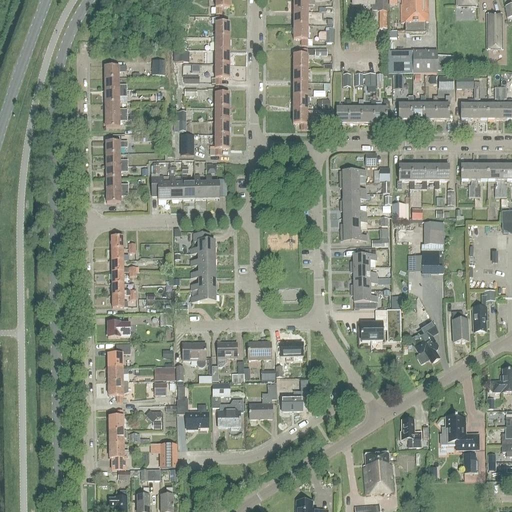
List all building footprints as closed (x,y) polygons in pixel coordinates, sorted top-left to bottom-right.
[(229,0),(215,0),(216,9),(211,9),(211,15),(221,15),(221,9),(229,9),(229,0)] [(307,0),(293,0),(293,14),(307,14),(307,7),(313,8),(314,0),(307,0)] [(386,0),(351,0),(352,5),(372,5),(372,13),(379,12),(379,30),(387,30),(386,0)] [(428,24),(428,2),(426,2),(425,0),(401,0),(401,6),(400,6),(400,25),(404,25),(404,35),(424,34),(424,24),(428,24)] [(456,0),(456,9),(478,9),(478,4),(477,4),(477,2),(478,2),(477,0),(456,0)] [(293,14),(293,27),(307,27),(307,21),(307,14),(293,14)] [(487,16),(488,52),(503,52),(503,16),(487,16)] [(215,25),(215,39),(229,39),(229,25),(221,25),(221,19),(211,19),(211,25),(215,25)] [(307,41),(307,40),(307,28),(307,27),(293,27),(293,41),(301,41),(301,47),(311,47),(311,42),(307,42),(307,41)] [(333,45),(333,29),(325,29),(325,33),(320,33),(318,35),(318,40),(320,42),(325,42),(325,45),(333,45)] [(229,52),(229,39),(215,39),(215,44),(215,52),(229,52)] [(307,57),(307,51),(301,51),(301,57),(293,57),(293,71),(307,71),(307,57)] [(215,52),(215,66),(229,66),(229,52),(215,52)] [(388,52),(388,75),(437,75),(437,52),(388,52)] [(173,53),(173,63),(183,64),(184,53),(173,53)] [(165,63),(152,62),(151,77),(164,77),(165,63)] [(221,80),(229,80),(229,66),(215,66),(215,80),(211,80),(211,86),(221,86),(221,80)] [(104,69),(104,81),(118,81),(118,75),(126,74),(126,68),(104,69)] [(293,71),(293,84),(307,84),(307,71),(293,71)] [(375,76),(367,76),(367,88),(375,88),(375,76)] [(403,77),(393,77),(393,91),(403,91),(403,77)] [(439,78),(439,91),(453,91),(453,79),(444,80),(444,78),(439,78)] [(472,79),(455,79),(455,89),(472,89),(472,79)] [(118,81),(104,81),(105,93),(126,93),(126,87),(119,87),(118,81)] [(293,84),(293,98),(307,98),(311,98),(311,91),(307,91),(307,84),(293,84)] [(229,96),(221,96),(221,90),(216,90),(216,96),(215,96),(215,110),(229,110),(229,96)] [(127,93),(105,93),(105,105),(119,105),(119,99),(127,99),(127,93)] [(293,98),(293,112),(307,112),(307,98),(293,98)] [(410,122),(410,106),(412,106),(412,98),(408,98),(408,106),(398,106),(398,122),(410,122)] [(420,106),(412,106),(410,106),(410,122),(423,122),(423,106),(424,106),(424,98),(420,98),(420,106)] [(424,106),(423,106),(423,122),(435,122),(435,106),(437,106),(437,98),(432,98),(432,106),(424,106)] [(437,106),(435,106),(435,122),(448,122),(448,107),(449,107),(449,98),(444,98),(444,106),(437,106)] [(329,101),(322,101),(321,110),(329,111),(329,101)] [(473,101),(467,101),(467,107),(460,107),(460,122),(473,122),(473,107),(473,101)] [(473,101),(473,107),(473,122),(486,122),(486,107),(478,107),(478,101),(473,101)] [(348,126),(349,110),(351,110),(351,102),(346,102),(346,110),(336,110),(336,126),(348,126)] [(358,110),(351,110),(349,110),(348,126),(361,126),(361,110),(363,110),(363,102),(358,102),(358,110)] [(363,110),(361,110),(361,126),(373,126),(374,110),(375,110),(375,102),(370,102),(370,110),(363,110)] [(375,110),(374,110),(373,126),(386,126),(386,111),(388,111),(388,102),(383,102),(383,110),(375,110)] [(486,107),(486,122),(500,122),(500,107),(500,102),(495,102),(495,107),(486,107)] [(500,107),(500,122),(511,121),(511,106),(504,107),(504,102),(500,102),(500,107)] [(119,105),(105,105),(105,118),(127,117),(127,111),(119,111),(119,105)] [(215,110),(215,123),(229,123),(229,110),(215,110)] [(306,132),(306,126),(307,125),(307,112),(293,112),(293,125),(301,125),(301,132),(306,132)] [(320,112),(320,123),(328,123),(328,113),(320,112)] [(127,117),(105,118),(105,130),(119,130),(119,123),(127,123),(127,117)] [(215,123),(215,137),(229,137),(229,123),(215,123)] [(193,137),(181,137),(181,157),(193,157),(193,137)] [(229,151),(229,137),(215,137),(215,148),(210,148),(209,157),(221,157),(221,151),(229,151)] [(105,144),(105,156),(120,156),(120,149),(128,149),(128,144),(105,144)] [(120,156),(105,156),(105,168),(128,168),(128,162),(120,162),(120,156)] [(460,167),(460,183),(471,183),(471,188),(474,188),(474,183),(474,167),(460,167)] [(487,183),(487,167),(474,167),(474,183),(487,183)] [(487,167),(487,183),(497,183),(500,183),(500,167),(487,167)] [(511,167),(500,167),(500,183),(504,183),(511,182),(511,167)] [(128,168),(105,168),(106,181),(120,180),(120,173),(128,173),(128,168)] [(409,183),(412,183),(411,168),(399,168),(399,183),(397,183),(398,191),(402,191),(401,183),(409,183)] [(411,168),(412,183),(409,183),(409,191),(414,191),(414,183),(421,183),(424,183),(424,168),(411,168)] [(424,168),(424,183),(421,183),(421,191),(426,191),(426,183),(434,183),(436,183),(436,168),(424,168)] [(436,168),(436,183),(434,183),(434,191),(439,191),(439,183),(449,183),(449,168),(436,168)] [(174,170),(169,170),(169,178),(169,185),(170,202),(182,202),(182,185),(174,185),(174,178),(174,170)] [(379,171),(379,183),(391,183),(391,171),(379,171)] [(339,173),(339,186),(358,185),(365,185),(365,173),(358,173),(339,173)] [(182,185),(182,202),(194,202),(194,185),(187,185),(187,177),(182,178),(182,185)] [(206,184),(205,184),(199,185),(199,177),(194,177),(194,185),(194,202),(206,201),(206,184)] [(206,184),(206,201),(218,201),(218,184),(211,184),(211,177),(205,177),(205,184),(206,184)] [(161,178),(151,179),(151,198),(158,198),(158,203),(170,202),(169,185),(161,186),(161,178)] [(106,193),(128,192),(128,186),(120,186),(120,180),(106,181),(106,193)] [(342,197),(365,197),(365,191),(358,191),(358,185),(339,186),(339,191),(342,190),(342,197)] [(128,192),(106,193),(106,205),(120,205),(120,198),(128,198),(128,192)] [(340,204),(340,209),(359,209),(359,203),(365,203),(365,197),(342,197),(342,204),(340,204)] [(393,206),(393,221),(404,221),(404,206),(393,206)] [(359,209),(340,209),(340,215),(342,215),(342,221),(366,220),(366,214),(366,209),(359,209)] [(411,210),(411,221),(422,221),(422,210),(411,210)] [(511,213),(501,214),(502,232),(511,237),(511,213)] [(388,228),(388,219),(379,219),(379,228),(388,228)] [(340,227),(340,233),(359,232),(359,226),(366,226),(366,220),(342,221),(343,227),(340,227)] [(443,246),(444,224),(424,223),(423,245),(443,246)] [(340,233),(340,245),(366,244),(366,238),(359,238),(359,232),(340,233)] [(197,256),(214,255),(213,243),(209,243),(209,236),(192,236),(193,244),(197,243),(197,251),(190,251),(190,256),(197,256)] [(122,239),(110,240),(111,251),(122,251),(122,239)] [(388,248),(388,240),(381,240),(381,242),(371,242),(371,249),(388,248)] [(111,263),(123,263),(128,263),(128,257),(123,257),(122,251),(111,251),(111,263)] [(369,269),(369,263),(376,263),(376,251),(356,252),(358,252),(358,258),(353,258),(353,265),(350,265),(350,270),(369,269)] [(443,276),(443,253),(421,253),(421,276),(443,276)] [(197,256),(197,263),(190,263),(190,268),(197,268),(214,267),(214,255),(197,256)] [(123,270),(123,263),(111,263),(111,275),(123,274),(129,274),(129,275),(136,274),(135,270),(129,270),(123,270)] [(198,280),(214,279),(214,267),(197,268),(198,275),(190,275),(190,280),(198,280)] [(353,275),(353,281),(376,281),(376,276),(369,276),(369,269),(350,270),(351,276),(353,275)] [(123,274),(111,275),(111,286),(123,286),(123,274)] [(198,280),(198,287),(191,287),(191,292),(198,292),(215,291),(214,279),(198,280)] [(351,289),(351,293),(369,293),(369,286),(376,286),(376,281),(353,281),(353,289),(351,289)] [(136,293),(130,293),(130,291),(123,292),(123,286),(111,286),(112,298),(123,298),(123,297),(129,297),(129,298),(136,298),(136,293)] [(198,292),(198,299),(191,299),(191,305),(215,304),(215,291),(198,292)] [(354,305),(359,305),(359,311),(377,311),(377,299),(369,299),(369,293),(351,293),(351,299),(354,299),(354,305)] [(484,293),(484,297),(485,297),(485,303),(494,303),(494,293),(484,293)] [(123,303),(123,298),(112,298),(112,310),(127,309),(127,303),(123,303)] [(485,309),(480,309),(472,310),(473,334),(486,334),(486,322),(487,322),(486,309),(485,309)] [(361,324),(361,342),(382,342),(382,332),(388,332),(388,340),(399,339),(400,345),(400,312),(375,313),(375,324),(361,324)] [(453,344),(468,344),(467,321),(462,322),(462,314),(452,314),(452,322),(453,344)] [(162,317),(162,329),(172,329),(172,317),(162,317)] [(107,325),(107,339),(120,339),(129,339),(129,326),(120,326),(120,325),(107,325)] [(431,365),(439,360),(435,353),(435,352),(437,351),(438,348),(431,338),(437,334),(432,326),(417,334),(418,335),(410,340),(414,348),(413,348),(418,356),(415,358),(420,367),(430,362),(431,365)] [(270,345),(248,346),(248,363),(271,362),(270,345)] [(302,360),(302,345),(280,345),(280,360),(286,360),(286,364),(293,364),(293,360),(302,360)] [(205,363),(205,346),(182,347),(182,363),(197,363),(197,366),(197,368),(199,370),(201,370),(203,370),(204,368),(205,366),(205,363)] [(236,361),(236,346),(216,346),(217,370),(219,370),(221,369),(222,368),(224,366),(225,364),(225,363),(226,361),(236,361)] [(108,371),(122,370),(122,358),(130,357),(130,347),(116,347),(116,358),(108,358),(108,371)] [(244,377),(243,364),(237,364),(238,376),(231,376),(232,384),(244,384),(244,377)] [(122,370),(108,371),(108,384),(122,384),(122,376),(127,376),(127,371),(122,371),(122,370)] [(161,370),(161,383),(175,382),(174,370),(161,370)] [(511,371),(502,372),(502,378),(500,378),(500,383),(492,383),(492,394),(500,394),(500,395),(511,394),(511,371)] [(275,383),(275,374),(262,374),(262,384),(275,383)] [(128,384),(122,384),(108,384),(108,399),(116,399),(116,405),(122,405),(122,399),(122,398),(128,394),(128,384)] [(166,397),(166,392),(166,384),(154,384),(154,398),(166,397)] [(230,399),(230,385),(212,385),(212,399),(230,399)] [(249,421),(272,421),(271,402),(276,402),(276,387),(267,387),(267,396),(262,396),(262,406),(249,407),(249,421)] [(289,400),(281,400),(281,414),(302,413),(302,399),(300,399),(300,394),(293,394),(293,400),(289,400)] [(239,429),(240,429),(240,414),(242,414),(242,413),(242,405),(242,403),(233,403),(230,407),(220,407),(220,414),(217,414),(218,429),(231,429),(231,431),(239,431),(239,429)] [(186,430),(187,430),(187,432),(194,431),(194,430),(208,429),(208,414),(206,415),(206,407),(198,407),(198,415),(186,415),(186,430)] [(109,420),(109,433),(123,433),(122,419),(122,413),(117,414),(117,419),(109,420)] [(448,446),(448,444),(455,444),(456,452),(478,452),(478,436),(465,437),(465,420),(456,420),(456,418),(445,418),(445,430),(442,430),(442,436),(440,436),(440,446),(448,446)] [(413,422),(401,422),(402,434),(400,434),(401,441),(408,441),(408,450),(421,450),(421,434),(414,434),(413,422)] [(127,433),(123,433),(109,433),(109,447),(123,447),(123,440),(127,440),(127,433)] [(511,435),(501,436),(501,447),(511,446),(511,435)] [(150,440),(140,441),(140,437),(128,437),(129,447),(140,447),(140,446),(150,446),(150,440)] [(175,446),(160,446),(161,470),(176,470),(175,446)] [(511,446),(501,447),(501,454),(506,454),(506,459),(511,458),(511,446)] [(123,452),(123,447),(109,447),(109,460),(112,460),(112,473),(125,473),(125,460),(128,460),(128,452),(123,452)] [(388,454),(364,456),(365,467),(363,467),(365,496),(393,494),(391,465),(389,465),(388,454)] [(419,461),(419,454),(400,454),(400,470),(415,470),(415,461),(419,461)] [(117,473),(117,481),(130,481),(130,473),(117,473)] [(136,511),(148,511),(149,498),(148,490),(143,490),(143,498),(137,498),(136,511)] [(160,511),(172,511),(172,498),(172,490),(166,490),(166,497),(160,498),(160,511)] [(109,509),(115,509),(115,511),(126,511),(127,500),(126,500),(126,492),(120,492),(120,500),(115,500),(109,500),(109,509)] [(311,511),(312,504),(296,503),(295,511),(311,511)]
